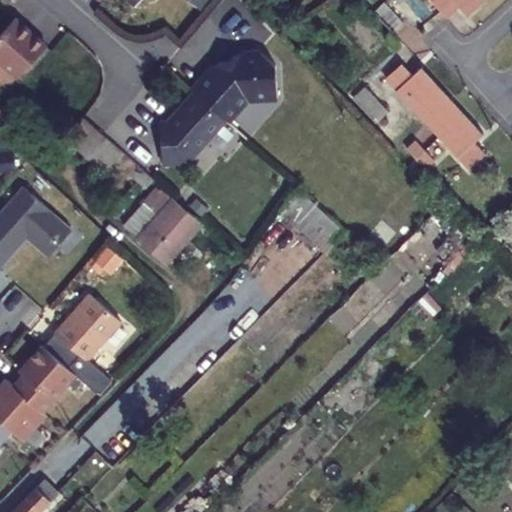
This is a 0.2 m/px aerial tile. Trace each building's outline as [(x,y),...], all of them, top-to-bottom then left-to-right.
[(485,0),(433,0),(448,15),(459,5),(469,15),(485,0)] [(0,36),(0,61),(20,78),(48,47),(16,18),(0,36)] [(214,66),(193,90),(228,121),(247,100),(265,98),(280,97),(277,65),(263,51),(243,52),(233,57),(235,61),(226,65),(224,61),(214,66)] [(387,76),(429,121),(454,98),(422,66),(414,74),(403,62),(387,76)] [(226,120),(194,92),(167,122),(159,122),(161,165),(186,163),(226,120)] [(454,98),(429,121),(472,166),(488,151),(477,139),(485,132),(454,98)] [(95,127),(80,144),(112,173),(120,165),(144,187),(152,178),(95,127)] [(70,230),(21,187),(0,210),(0,264),(24,238),(46,257),(58,243),(70,230)] [(136,238),(162,263),(199,223),(158,188),(148,199),(161,211),(136,238)] [(323,252),(343,230),(299,190),(279,212),(323,252)] [(106,247),(95,259),(109,272),(120,259),(106,247)] [(118,322),(87,295),(53,334),(84,361),(118,322)] [(40,413),(73,375),(40,346),(17,373),(21,376),(11,387),(3,380),(0,383),(0,442),(9,432),(21,442),(43,416),(40,413)] [(90,452),(69,487),(84,496),(105,461),(90,452)] [(511,461),(510,459),(501,469),(510,478),(511,475),(511,461)] [(37,511),(58,491),(44,478),(9,511),(37,511)]
